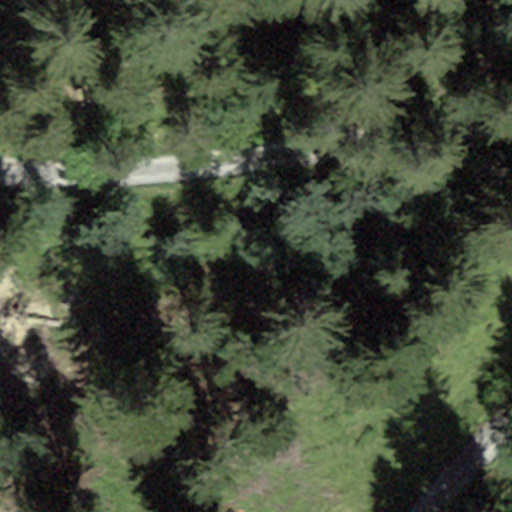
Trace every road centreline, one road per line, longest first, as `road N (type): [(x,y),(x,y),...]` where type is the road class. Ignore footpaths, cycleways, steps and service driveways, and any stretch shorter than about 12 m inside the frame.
road 1 (track): [(511,123),(70,180),(0,173)]
road 2 (track): [(425,511),(511,411)]
